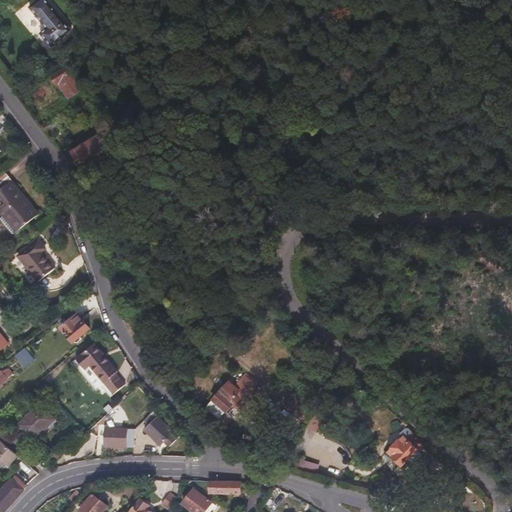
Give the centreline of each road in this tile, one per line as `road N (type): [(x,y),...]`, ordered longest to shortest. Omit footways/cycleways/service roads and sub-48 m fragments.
road 1 (tertiary): [(502,511),(497,496),(288,300),(278,271),(285,247),(306,229),(511,238)]
road 2 (residential): [(0,86),(64,168),(114,319),(149,377),(211,440),(217,469)]
road 3 (track): [(237,0),(306,229)]
road 4 (tertiary): [(20,511),(52,483),(84,473),(217,469)]
